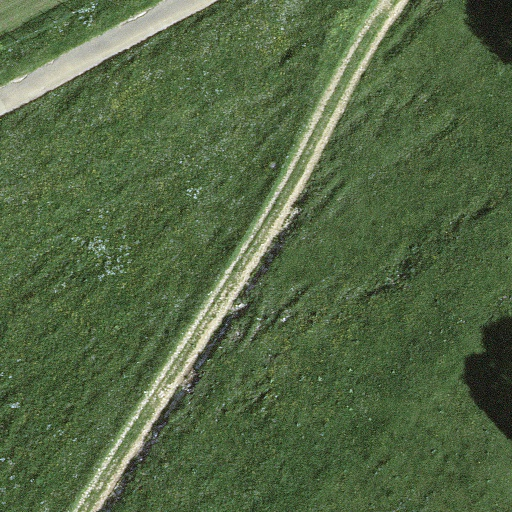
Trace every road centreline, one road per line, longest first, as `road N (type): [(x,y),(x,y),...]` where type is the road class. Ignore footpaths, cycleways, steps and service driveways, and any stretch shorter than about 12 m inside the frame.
road 1 (track): [(92,511),(311,174),(336,99),(402,0)]
road 2 (unclassified): [(204,0),(0,110)]
